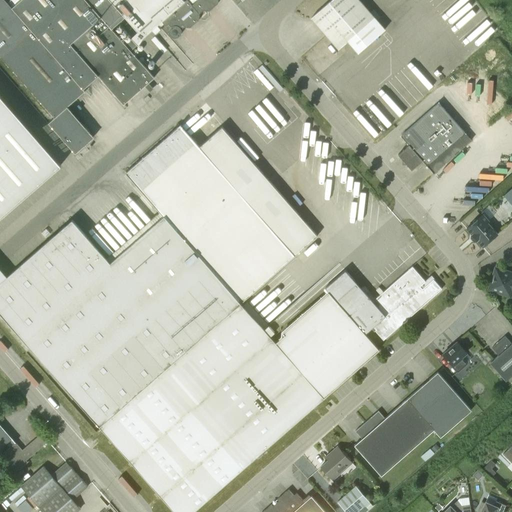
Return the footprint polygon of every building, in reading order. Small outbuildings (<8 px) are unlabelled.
[(0,0),(0,55),(8,65),(45,33),(18,2),(13,7),(7,2),(5,0),(0,0)] [(48,122),(75,153),(94,137),(67,106),(85,90),(83,88),(98,75),(124,104),(154,77),(130,50),(138,44),(132,37),(125,43),(111,28),(125,16),(110,0),(20,0),(18,2),(45,33),(9,66),(54,117),(48,122)] [(110,0),(125,16),(143,37),(162,21),(185,1),(183,0),(110,0)] [(187,0),(185,0),(185,1),(162,21),(166,26),(168,24),(171,27),(169,29),(169,32),(170,35),(172,37),(175,38),(178,37),(180,35),(181,32),(181,29),(184,27),(190,27),(199,20),(199,13),(203,10),(209,11),(218,3),(218,0),(196,0),(192,5),(187,0)] [(331,0),(311,18),(338,49),(348,41),(358,53),(385,30),(375,18),(359,0),(331,0)] [(469,41),(491,22),(471,0),(435,0),(450,17),(446,20),(461,38),(464,35),(469,41)] [(433,59),(424,67),(436,80),(445,72),(433,59)] [(412,69),(412,70),(407,75),(426,94),(435,85),(416,65),(412,69)] [(386,91),(370,106),(387,125),(404,110),(386,91)] [(0,217),(61,165),(0,94),(0,217)] [(439,103),(401,136),(409,145),(423,160),(427,166),(465,133),(439,103)] [(224,335),(250,313),(241,302),(317,236),(222,127),(199,146),(180,125),(126,172),(162,214),(137,236),(224,335)] [(465,133),(427,166),(434,173),(471,140),(465,133)] [(409,145),(398,154),(412,170),(423,160),(409,145)] [(460,202),(468,195),(459,185),(450,192),(460,202)] [(493,226),(483,214),(477,220),(474,219),(473,221),(473,223),(466,229),(472,235),(471,237),(474,241),(476,241),(476,240),(483,247),(498,234),(492,227),(493,226)] [(224,335),(137,236),(109,261),(72,219),(14,270),(0,281),(0,313),(99,426),(108,437),(224,335)] [(0,281),(14,270),(0,254),(0,281)] [(372,327),(383,340),(442,289),(433,279),(432,281),(429,277),(425,281),(412,266),(373,301),(386,316),(372,327)] [(325,288),(365,334),(372,327),(386,316),(373,301),(345,270),(325,288)] [(511,297),(511,292),(511,288),(511,285),(511,274),(497,270),(491,288),(503,292),(502,294),(511,297)] [(276,342),(324,398),(379,349),(328,292),(282,332),(284,335),(276,342)] [(193,511),(324,398),(276,342),(250,313),(224,335),(108,437),(174,511),(193,511)] [(465,345),(473,338),(468,333),(460,340),(465,345)] [(505,336),(492,347),(498,355),(511,344),(505,336)] [(458,371),(467,364),(461,357),(466,352),(457,341),(443,354),(458,371)] [(511,343),(511,344),(498,355),(490,363),(506,381),(511,375),(511,343)] [(471,410),(437,372),(385,418),(378,410),(355,431),(362,438),(354,445),(381,476),(434,429),(440,437),(471,410)] [(26,460),(48,441),(41,433),(22,449),(0,425),(0,448),(7,443),(10,446),(0,455),(0,457),(14,473),(28,462),(26,460)] [(511,445),(503,454),(511,463),(511,462),(511,445)] [(333,479),(352,463),(337,446),(326,456),(328,459),(321,466),(333,479)] [(426,461),(435,453),(430,448),(422,456),(426,461)] [(492,459),(485,468),(493,475),(500,467),(492,459)] [(39,507),(77,474),(67,462),(51,475),(44,466),(21,485),(39,507)] [(77,474),(39,507),(43,511),(75,511),(81,508),(73,499),(88,486),(77,474)] [(346,511),(356,511),(365,505),(369,501),(356,486),(337,501),(346,511)] [(294,495),(289,489),(261,511),(292,511),(304,501),(296,492),(294,495)] [(325,511),(311,495),(304,501),(292,511),(325,511)] [(365,505),(369,510),(373,506),(369,501),(365,505)] [(503,511),(506,505),(496,501),(492,505),(486,502),(485,503),(481,502),(477,511),(480,511),(503,511)] [(470,511),(470,504),(469,504),(469,506),(462,507),(457,502),(452,508),(450,506),(444,511),(470,511)]
